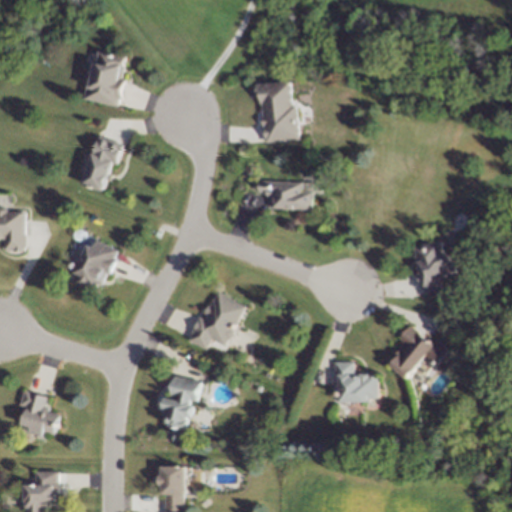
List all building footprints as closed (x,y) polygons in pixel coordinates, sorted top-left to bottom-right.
[(103,53),(128,59),(122,82),(128,83),(124,99),(121,99),(119,107),(98,100),(101,88),(95,88),(103,53)] [(256,87),(289,85),(291,108),(295,109),(297,140),(265,142),(264,126),(263,126),(262,119),(268,119),(267,104),(262,105),(261,96),(257,97),(256,87)] [(99,140),(122,148),(116,166),(112,165),(103,192),(83,186),(87,175),(86,173),(88,168),(90,167),(99,140)] [(313,191),(313,212),(274,211),(274,201),(256,200),(257,180),(303,181),(303,191),(313,191)] [(0,209),(7,210),(7,215),(9,215),(26,215),(25,254),(8,253),(8,238),(0,237),(0,209)] [(94,288),(75,277),(78,271),(71,266),(77,256),(80,257),(88,243),(92,245),(95,240),(115,251),(113,255),(118,258),(112,267),(108,264),(94,288)] [(428,298),(426,286),(422,287),(414,247),(441,243),(445,265),(450,264),(451,280),(438,281),(441,295),(428,298)] [(198,323),(205,327),(208,321),(210,321),(212,316),(207,313),(211,306),(212,306),(216,299),(241,312),(232,329),(233,329),(231,333),(230,332),(228,335),(230,338),(228,342),(225,342),(222,348),(209,342),(204,352),(188,343),(192,336),(191,335),(198,323)] [(410,330),(431,345),(434,341),(448,351),(438,364),(429,358),(414,377),(396,364),(407,348),(400,342),(410,330)] [(339,367),(355,367),(355,379),(376,378),(377,400),(368,400),(368,403),(354,403),(354,402),(340,400),(342,387),(337,386),(339,367)] [(174,381),(199,386),(196,403),(188,402),(187,408),(189,408),(191,411),(191,415),(187,417),(185,416),(184,419),(186,420),(184,429),(186,429),(184,443),(167,440),(169,428),(166,427),(163,422),(165,417),(163,417),(164,411),(166,411),(166,410),(164,407),(165,404),(168,402),(177,404),(178,399),(171,397),(174,381)] [(26,393),(47,399),(43,416),(59,420),(55,437),(38,433),(37,439),(23,436),(25,429),(18,424),(26,393)] [(169,508),(169,486),(164,486),(164,474),(160,474),(160,468),(164,468),(164,462),(188,462),(187,488),(184,487),(184,508),(169,508)] [(24,486),(34,486),(34,474),(56,474),(56,496),(55,496),(55,503),(44,503),(44,511),(25,511),(25,504),(23,504),(24,486)]
